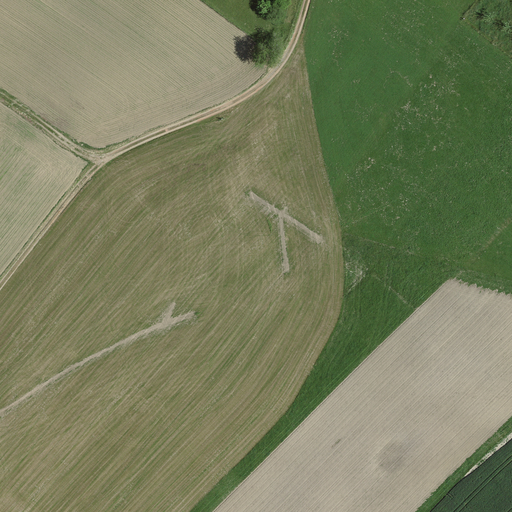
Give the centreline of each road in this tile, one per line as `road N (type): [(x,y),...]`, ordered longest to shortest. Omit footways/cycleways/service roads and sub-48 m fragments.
road 1 (track): [(183,511),(321,367),(348,286),(304,58),(313,0)]
road 2 (track): [(0,289),(73,192),(112,156),(270,80),(292,48),(308,0)]
